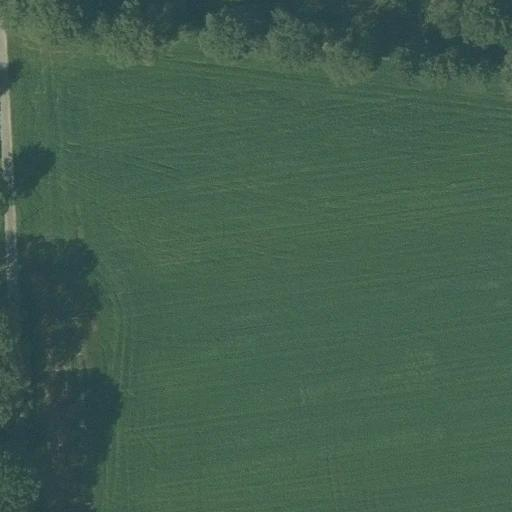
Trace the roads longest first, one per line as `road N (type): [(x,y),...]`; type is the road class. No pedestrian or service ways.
road 1 (unclassified): [(22,511),(0,84)]
road 2 (track): [(154,0),(511,35)]
